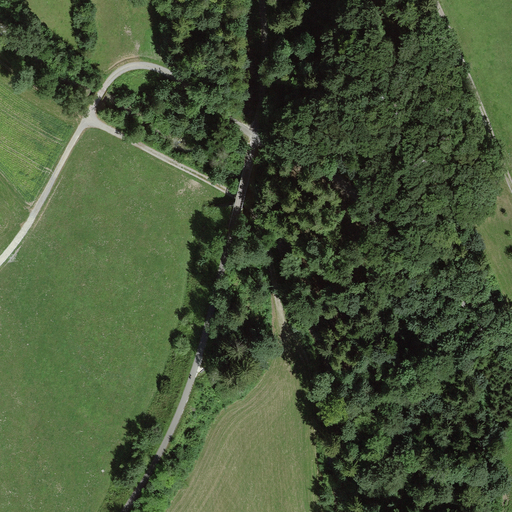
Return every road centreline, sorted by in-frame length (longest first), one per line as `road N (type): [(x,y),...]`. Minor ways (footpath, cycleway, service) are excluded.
road 1 (track): [(511,362),(365,204),(154,67),(135,64),(103,87),(0,258)]
road 2 (track): [(298,361),(254,210),(85,116)]
road 3 (track): [(427,0),(473,85),(511,189)]
